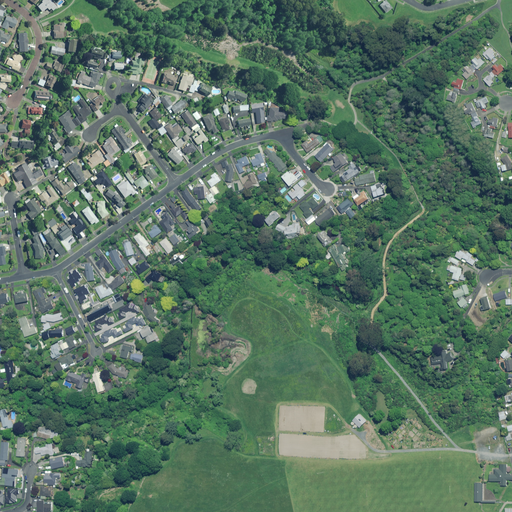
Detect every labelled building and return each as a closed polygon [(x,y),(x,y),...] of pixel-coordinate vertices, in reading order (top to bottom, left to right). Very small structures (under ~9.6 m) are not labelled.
[(48,0),(47,1),(45,0),(42,0),(41,1),(42,2),(37,7),(41,12),(46,8),(48,10),(50,9),(52,11),(56,7),(49,0),(48,0)] [(391,8),(385,1),(379,5),(384,13),(391,8)] [(16,20),(5,16),(1,27),(7,30),(8,26),(13,28),(16,20)] [(65,23),(63,23),(63,22),(58,23),(58,25),(53,26),(54,38),(63,38),(62,31),(64,31),(63,27),(65,27),(65,23)] [(4,30),(0,28),(0,40),(7,43),(9,36),(2,34),(4,30)] [(27,52),(26,32),(18,33),(19,52),(27,52)] [(63,56),(65,49),(52,46),(50,54),(63,56)] [(490,58),(491,61),(496,56),(494,54),(496,52),(491,47),(484,54),(489,59),(490,58)] [(105,53),(100,52),(101,50),(94,48),(93,50),(91,49),(89,55),(104,59),(105,53)] [(110,54),(108,54),(107,56),(106,56),(106,61),(110,61),(111,59),(119,59),(120,52),(110,52),(110,54)] [(13,57),(12,58),(13,60),(7,57),(3,64),(13,68),(12,69),(17,72),(20,67),(19,66),(19,63),(20,62),(19,61),(22,59),(19,54),(16,56),(15,54),(12,56),(13,57)] [(131,74),(140,75),(140,68),(140,65),(142,65),(142,58),(133,57),(133,61),(129,61),(128,67),(128,72),(131,72),(131,74)] [(478,69),(486,63),(481,58),(479,60),(477,57),(472,61),(475,64),(472,66),(475,70),(477,68),(478,69)] [(83,67),(98,71),(99,65),(96,64),(96,62),(85,59),(83,67)] [(53,65),(46,62),(45,66),(52,69),(61,73),(64,66),(54,62),(53,65)] [(495,69),(493,72),(496,75),(498,74),(499,75),(506,68),(502,64),(499,67),(496,64),(493,67),(495,69)] [(474,71),(475,70),(472,66),(470,68),(468,66),(463,70),(466,72),(463,75),(468,79),(475,72),(474,71)] [(80,71),(76,83),(80,85),(81,84),(94,88),(95,85),(96,86),(100,74),(90,71),(89,75),(91,76),(91,78),(83,76),(84,73),(80,71)] [(484,79),(491,86),(492,85),(492,84),(494,82),(492,80),(496,75),(493,72),(491,74),(490,76),(489,75),(484,79)] [(10,75),(0,73),(0,81),(9,82),(10,75)] [(172,75),(164,73),(161,82),(164,84),(165,81),(173,84),(175,78),(172,77),(172,75)] [(57,78),(49,75),(45,86),(53,89),(57,78)] [(191,79),(180,76),(178,84),(177,89),(185,91),(186,85),(189,86),(191,79)] [(455,90),(460,91),(460,89),(462,90),(465,80),(459,78),(458,83),(454,82),(453,86),(456,86),(455,90)] [(194,90),(197,91),(197,92),(207,97),(211,89),(203,85),(202,86),(199,85),(195,84),(196,81),(193,80),(192,85),(190,85),(188,91),(193,93),(194,90)] [(459,94),(460,91),(455,90),(454,92),(452,92),(452,95),(450,94),(448,100),(454,101),(454,103),(456,103),(458,96),(457,96),(458,93),(459,94)] [(49,92),(35,91),(35,95),(35,98),(48,99),(49,92)] [(95,91),(87,96),(91,102),(88,104),(93,112),(99,109),(97,107),(102,104),(101,103),(104,101),(100,94),(97,95),(95,91)] [(246,95),(234,91),(233,93),(229,91),(226,98),(227,98),(226,101),(230,102),(231,100),(234,101),(235,99),(243,102),(246,95)] [(151,100),(143,94),(137,100),(140,102),(135,108),(141,113),(151,100)] [(172,104),(165,95),(159,99),(165,109),(172,104)] [(482,106),(483,109),(487,107),(485,104),(489,102),(487,96),(478,101),(478,102),(476,103),(479,108),(482,106)] [(75,117),(80,124),(87,120),(85,117),(91,113),(81,99),(77,102),(82,108),(78,110),(75,105),(71,108),(77,116),(75,117)] [(186,104),(182,99),(170,108),(174,115),(185,106),(184,105),(186,104)] [(472,114),(473,116),(477,113),(472,102),(467,105),(469,109),(465,111),(467,114),(470,113),(470,114),(472,114)] [(264,123),(261,103),(250,105),(251,113),(254,113),(255,124),(264,123)] [(156,130),(162,126),(160,123),(158,124),(156,120),(161,117),(155,108),(148,112),(153,119),(147,122),(152,130),(154,128),(156,130)] [(277,108),(267,108),(267,116),(266,116),(266,121),(272,122),(272,121),(276,121),(276,120),(280,120),(280,119),(285,119),(285,112),(277,112),(277,108)] [(71,115),(67,110),(56,118),(63,128),(62,129),(66,134),(75,127),(68,117),(71,115)] [(196,124),(186,110),(180,115),(190,128),(192,131),(193,130),(195,132),(200,129),(196,124)] [(200,117),(196,111),(192,114),(196,120),(200,117)] [(479,116),(477,113),(473,116),(474,118),(475,121),(472,123),(475,128),(477,127),(477,126),(482,124),(479,118),(479,119),(478,116),(479,116)] [(214,121),(211,114),(202,118),(207,131),(211,129),(213,134),(219,131),(214,121)] [(80,124),(75,117),(71,120),(76,127),(80,124)] [(222,132),(229,130),(227,125),(230,124),(227,117),(218,120),(222,132)] [(491,124),(490,127),(495,128),(496,126),(498,127),(498,124),(497,124),(499,118),(494,117),(493,120),(490,119),(489,123),(491,124)] [(250,125),(248,118),(237,121),(238,127),(250,125)] [(30,120),(22,120),(21,128),(30,129),(30,120)] [(117,126),(116,124),(113,126),(114,128),(110,131),(124,150),(123,151),(124,153),(129,150),(128,148),(132,145),(127,137),(126,138),(123,134),(124,133),(118,125),(117,126)] [(172,128),(168,124),(163,128),(172,140),(177,136),(176,134),(182,131),(177,125),(172,128)] [(162,126),(156,130),(160,136),(166,132),(162,126)] [(485,137),(487,137),(487,136),(494,138),(495,133),(491,132),(492,128),(488,128),(488,130),(485,129),(483,134),(485,135),(485,137)] [(59,140),(52,130),(44,136),(48,141),(50,140),(53,144),(59,140)] [(207,140),(200,130),(197,132),(191,137),(196,145),(202,141),(204,143),(207,140)] [(19,141),(19,136),(12,136),(12,141),(11,141),(11,148),(18,148),(18,145),(23,145),(22,148),(30,149),(30,146),(33,146),(34,141),(19,141)] [(107,160),(110,164),(114,161),(111,156),(119,150),(109,136),(104,140),(106,143),(101,146),(106,153),(104,155),(107,160)] [(324,141),(320,136),(309,144),(307,141),(301,145),(307,153),(324,141)] [(195,150),(190,143),(188,145),(187,143),(183,146),(181,148),(186,155),(191,152),(192,153),(195,150)] [(334,150),(328,143),(325,146),(315,156),(321,163),(329,155),(330,156),(332,155),(331,153),(334,150)] [(64,155),(63,153),(59,156),(64,163),(80,152),(76,147),(71,150),(67,144),(62,148),(66,153),(64,155)] [(271,153),(267,148),(264,151),(281,171),(287,166),(274,151),(271,153)] [(146,162),(139,149),(132,153),(140,166),(146,162)] [(178,149),(175,152),(171,149),(166,155),(177,165),(182,159),(180,157),(182,155),(178,149)] [(101,154),(98,150),(85,160),(92,169),(103,160),(99,155),(101,154)] [(258,169),(258,168),(265,165),(261,153),(255,155),(256,159),(251,160),(254,167),(255,170),(258,169)] [(347,163),(341,153),(333,158),(337,163),(330,167),(333,173),(338,170),(342,167),(347,163)] [(511,161),(508,155),(502,158),(506,164),(503,165),(504,171),(508,170),(511,169),(511,161)] [(50,160),(49,156),(41,159),(45,169),(58,164),(55,158),(50,160)] [(246,169),(246,168),(243,169),(243,168),(242,167),(250,164),(246,156),(237,161),(238,164),(236,165),(238,170),(240,174),(242,172),(243,174),(248,172),(246,169)] [(80,168),(75,161),(67,167),(79,185),(85,181),(82,177),(83,176),(79,169),(80,168)] [(226,167),(227,171),(225,181),(232,182),(234,170),(231,163),(228,164),(227,162),(222,164),(223,168),(226,167)] [(345,182),(360,172),(362,170),(359,166),(357,167),(354,163),(348,167),(350,169),(344,173),(344,174),(342,176),(345,182)] [(34,179),(42,175),(39,170),(31,175),(25,164),(15,169),(17,171),(12,174),(17,183),(21,180),(26,188),(36,183),(34,179)] [(148,182),(157,176),(148,164),(140,170),(148,182)] [(112,185),(102,171),(96,175),(99,178),(93,182),(96,186),(99,184),(101,187),(104,185),(106,189),(112,185)] [(282,177),(290,187),(303,176),(299,172),(294,176),(290,171),(282,177)] [(0,186),(9,181),(4,172),(0,173),(0,186)] [(122,179),(118,173),(114,177),(118,182),(122,179)] [(133,182),(127,173),(124,175),(131,184),(132,183),(136,188),(139,186),(141,190),(148,184),(141,176),(133,182)] [(221,181),(216,173),(211,176),(213,178),(208,182),(212,187),(221,181)] [(258,184),(253,173),(248,175),(250,180),(244,183),(247,189),(258,184)] [(267,177),(265,173),(257,176),(259,180),(261,179),(262,181),(265,179),(265,178),(267,177)] [(364,184),(364,186),(369,185),(369,183),(377,182),(375,173),(360,176),(360,178),(355,179),(356,186),(364,184)] [(70,181),(63,186),(60,182),(59,183),(56,179),(50,183),(54,188),(55,187),(58,190),(62,196),(75,187),(76,186),(74,183),(72,184),(70,181)] [(306,184),(303,180),(293,187),(296,191),(293,193),(291,191),(288,193),(293,199),(297,196),(299,200),(306,194),(302,188),(306,184)] [(135,193),(126,181),(117,188),(124,198),(130,194),(131,195),(135,193)] [(375,198),(386,194),(382,183),(371,187),(375,198)] [(36,195),(40,201),(39,202),(41,204),(43,203),(46,207),(58,198),(49,185),(45,188),(47,190),(46,190),(50,197),(47,199),(41,191),(36,195)] [(205,199),(204,186),(194,188),(195,195),(198,194),(199,200),(205,199)] [(212,193),(214,196),(219,193),(215,186),(209,190),(212,193)] [(84,187),(79,191),(87,202),(92,198),(84,187)] [(196,201),(187,188),(180,193),(189,206),(190,205),(195,213),(201,209),(196,201)] [(108,189),(103,195),(116,206),(120,209),(125,204),(121,200),(108,189)] [(369,199),(364,191),(360,193),(362,195),(355,200),(359,206),(369,199)] [(216,200),(214,196),(212,193),(206,197),(211,204),(216,200)] [(312,215),(313,214),(309,209),(311,207),(313,210),(319,205),(312,197),(307,202),(306,201),(299,207),(304,212),(303,214),(307,219),(305,220),(309,225),(316,219),(312,215)] [(355,213),(354,213),(350,207),(354,204),(349,198),(338,206),(343,213),(345,211),(351,219),(356,215),(357,214),(355,213)] [(34,216),(41,211),(32,199),(24,204),(30,212),(27,214),(29,217),(28,217),(30,220),(35,216),(34,216)] [(104,209),(104,201),(96,202),(96,207),(96,208),(96,212),(101,219),(108,214),(104,209)] [(98,221),(87,207),(81,211),(90,225),(93,222),(94,224),(98,221)] [(185,220),(190,217),(183,208),(178,211),(175,207),(171,210),(176,217),(181,214),(185,220)] [(335,214),(329,207),(315,221),(321,227),(335,214)] [(279,218),(274,211),(270,214),(264,219),(270,226),(279,218)] [(175,223),(167,212),(163,215),(165,218),(160,223),(167,233),(172,229),(170,226),(175,223)] [(81,231),(85,228),(76,215),(68,221),(71,226),(75,223),(76,226),(71,229),(75,235),(78,240),(84,236),(81,231)] [(212,225),(209,217),(204,219),(207,227),(212,225)] [(186,222),(189,227),(187,229),(190,233),(186,236),(189,241),(199,234),(197,231),(199,229),(191,218),(186,222)] [(56,224),(52,219),(43,225),(46,229),(49,227),(50,228),(56,224)] [(287,235),(299,232),(299,231),(300,231),(299,223),(290,225),(290,227),(286,228),(278,224),(276,229),(283,233),(287,235)] [(162,232),(157,224),(153,227),(154,229),(148,233),(152,239),(162,232)] [(70,233),(64,225),(59,229),(60,230),(57,233),(62,239),(70,233)] [(54,239),(47,229),(41,234),(44,238),(51,249),(59,244),(55,238),(54,239)] [(324,244),(323,245),(326,249),(334,243),(324,231),(323,232),(322,233),(318,237),(324,244)] [(143,237),(140,233),(134,237),(140,246),(139,246),(147,257),(150,254),(146,247),(149,245),(143,236),(143,237)] [(42,249),(37,235),(31,237),(33,243),(31,244),(33,251),(33,259),(42,259),(42,249)] [(179,241),(174,235),(169,239),(174,245),(179,241)] [(175,249),(166,237),(159,242),(168,254),(175,249)] [(134,254),(130,242),(123,244),(127,257),(134,254)] [(330,249),(328,250),(330,252),(340,268),(341,267),(343,271),(347,269),(346,269),(349,267),(347,264),(347,263),(343,256),(352,250),(349,244),(344,247),(343,245),(337,248),(336,245),(329,249),(330,249)] [(64,252),(61,247),(55,251),(59,256),(64,252)] [(109,251),(109,253),(108,253),(113,263),(117,269),(121,275),(126,272),(123,268),(125,266),(118,255),(121,254),(119,251),(118,252),(116,249),(113,251),(112,250),(109,251)] [(473,265),(476,261),(478,262),(480,263),(483,259),(479,256),(476,260),(471,258),(473,255),(469,252),(467,254),(461,250),(460,252),(459,252),(459,251),(459,252),(458,251),(457,253),(458,254),(456,256),(461,260),(463,258),(467,260),(467,261),(473,265)] [(169,260),(171,264),(177,260),(177,261),(181,258),(182,260),(185,258),(180,252),(169,260)] [(114,269),(104,254),(99,258),(100,259),(95,262),(100,269),(104,266),(109,273),(114,269)] [(451,261),(457,265),(458,262),(459,261),(451,256),(449,260),(451,261)] [(137,260),(136,261),(133,257),(128,261),(132,266),(137,262),(138,261),(137,260)] [(150,267),(145,261),(140,265),(139,263),(135,266),(138,270),(136,271),(139,275),(150,267)] [(94,280),(93,267),(91,267),(91,264),(85,265),(87,281),(94,280)] [(462,271),(462,269),(452,265),(452,266),(449,265),(448,270),(451,271),(451,272),(454,273),(452,279),(459,281),(460,276),(461,277),(462,271)] [(113,282),(109,284),(113,291),(124,283),(119,275),(111,280),(113,282)] [(89,296),(80,276),(73,280),(82,299),(89,296)] [(470,294),(466,284),(460,286),(461,289),(454,291),(456,298),(459,297),(461,301),(458,302),(462,308),(463,307),(465,308),(469,305),(467,304),(468,303),(466,300),(464,298),(463,298),(463,296),(470,294)] [(106,291),(103,285),(100,287),(99,286),(95,288),(101,299),(113,293),(111,288),(106,291)] [(46,299),(41,288),(33,292),(43,313),(53,308),(50,301),(47,302),(45,299),(46,299)] [(508,297),(506,290),(501,292),(500,292),(494,294),(496,301),(508,297)] [(22,294),(22,292),(18,293),(18,295),(15,295),(17,303),(28,301),(26,293),(22,294)] [(6,294),(0,295),(0,307),(4,307),(4,304),(8,303),(6,294)] [(120,297),(118,294),(110,299),(112,304),(116,302),(116,303),(124,298),(123,296),(120,297)] [(485,297),(482,298),(484,306),(482,307),(483,310),(485,310),(492,308),(488,296),(485,297)] [(93,306),(90,301),(85,303),(84,302),(80,304),(83,310),(93,306)] [(109,310),(105,304),(93,312),(97,319),(109,310)] [(153,309),(150,306),(142,310),(148,321),(150,320),(155,324),(158,320),(155,317),(157,314),(152,310),(153,309)] [(48,314),(47,316),(43,315),(43,322),(47,322),(48,321),(55,322),(64,319),(62,312),(54,315),(48,314)] [(98,329),(101,332),(107,326),(116,322),(113,314),(106,318),(105,317),(98,324),(97,326),(99,328),(98,329)] [(31,327),(31,328),(29,329),(25,317),(18,319),(21,328),(20,328),(21,330),(22,330),(25,337),(36,333),(34,327),(34,325),(31,327)] [(44,331),(51,327),(49,323),(42,326),(44,331)] [(75,326),(73,327),(72,325),(65,329),(68,336),(75,333),(78,331),(75,326)] [(125,336),(120,326),(113,330),(115,333),(102,339),(104,343),(105,345),(125,336)] [(155,333),(152,326),(134,334),(138,344),(147,340),(148,344),(158,339),(155,333)] [(41,333),(44,340),(52,337),(63,337),(63,331),(63,328),(55,328),(55,330),(49,330),(41,333)] [(66,342),(69,347),(70,349),(76,346),(75,344),(77,343),(73,336),(65,340),(66,342)] [(61,344),(60,345),(63,350),(69,347),(66,342),(61,344)] [(63,354),(57,343),(51,347),(52,350),(55,348),(56,351),(53,352),(54,354),(52,356),(54,359),(63,354)] [(133,348),(123,345),(120,357),(127,359),(129,351),(132,352),(133,348)] [(445,367),(443,367),(443,371),(451,370),(450,362),(457,359),(453,352),(451,353),(449,353),(448,350),(443,351),(443,356),(433,357),(434,365),(444,363),(445,367)] [(505,359),(506,357),(508,358),(511,356),(506,350),(501,355),(505,359)] [(135,353),(134,355),(132,354),(130,359),(135,361),(141,363),(144,356),(135,353)] [(55,366),(57,368),(51,371),(54,375),(59,372),(59,373),(69,367),(68,365),(74,362),(73,360),(76,358),(74,354),(71,356),(70,354),(59,360),(60,363),(55,366)] [(7,384),(16,383),(16,379),(18,379),(18,377),(16,377),(13,360),(4,362),(7,384)] [(118,377),(122,378),(123,377),(126,379),(129,372),(126,371),(126,369),(125,369),(126,367),(122,366),(122,367),(120,367),(119,369),(116,368),(113,364),(108,367),(112,374),(116,375),(113,377),(118,387),(120,387),(119,385),(122,383),(118,377)] [(87,376),(87,375),(83,373),(81,376),(69,371),(66,380),(71,382),(77,384),(76,387),(81,389),(84,381),(88,383),(90,377),(87,376)] [(102,380),(103,380),(103,373),(103,371),(93,375),(94,378),(93,378),(94,382),(95,382),(99,393),(105,391),(102,380)] [(9,420),(6,409),(0,410),(0,416),(2,427),(8,426),(8,429),(13,428),(11,420),(9,420)] [(360,414),(353,421),(360,428),(367,422),(360,414)] [(37,427),(35,436),(50,440),(51,437),(58,439),(60,432),(37,427)] [(24,457),(26,438),(18,437),(16,456),(24,457)] [(1,442),(0,450),(0,465),(5,466),(5,461),(8,461),(9,442),(1,442)] [(53,449),(52,444),(47,445),(48,447),(39,448),(39,447),(34,448),(35,454),(41,453),(41,456),(50,454),(50,456),(54,455),(53,449)] [(91,457),(91,452),(84,452),(84,459),(82,459),(82,461),(76,460),(76,467),(82,467),(88,467),(88,465),(91,465),(91,461),(92,461),(92,457),(91,457)] [(65,467),(63,457),(50,459),(52,469),(65,467)] [(507,480),(511,480),(511,475),(507,475),(507,464),(500,464),(500,469),(495,469),(495,474),(490,474),(490,481),(501,481),(501,485),(507,485),(507,480)] [(18,470),(9,469),(8,474),(2,474),(2,480),(0,479),(0,485),(13,486),(14,481),(16,482),(16,476),(17,476),(18,470)] [(48,485),(54,485),(54,488),(56,488),(56,486),(57,480),(58,480),(58,478),(61,478),(61,473),(51,473),(51,476),(44,476),(44,483),(48,483),(48,485)] [(45,486),(40,486),(40,499),(46,499),(46,497),(51,497),(51,491),(49,491),(49,488),(45,488),(45,486)] [(11,494),(11,489),(0,491),(0,499),(6,499),(7,502),(14,500),(12,493),(11,494)] [(54,502),(45,502),(45,501),(37,501),(37,509),(32,509),(32,511),(53,511),(54,509),(54,504),(54,502)]
